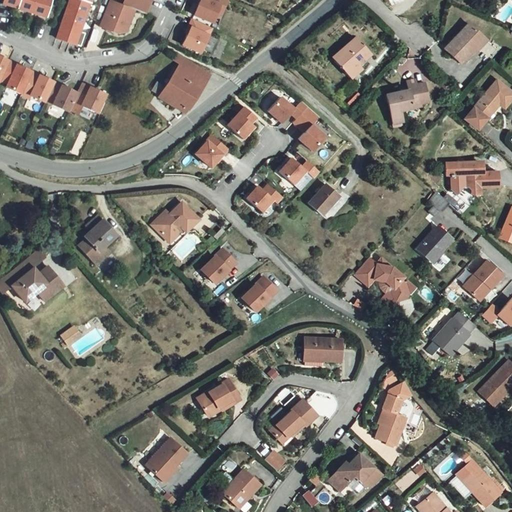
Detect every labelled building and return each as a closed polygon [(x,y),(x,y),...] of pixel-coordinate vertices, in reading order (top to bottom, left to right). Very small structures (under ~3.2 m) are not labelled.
[(50,9),(53,0),(6,0),(42,10),(43,7),(50,9)] [(70,0),(58,33),(79,40),(92,0),(70,0)] [(138,4),(127,0),(112,0),(104,23),(120,29),(129,27),(131,22),(128,21),(131,12),(134,13),(138,4)] [(227,0),(200,0),(197,9),(215,17),(220,6),(222,0),(226,0),(228,1),(227,0)] [(216,23),(196,14),(193,21),(195,22),(186,39),(204,48),(216,23)] [(475,50),(487,38),(470,21),(449,42),(461,54),(470,46),(475,50)] [(373,68),(369,64),(383,53),(371,37),(349,54),(365,74),(373,68)] [(194,105),(218,71),(185,50),(180,58),(185,62),(166,90),(191,106),(194,105)] [(3,77),(12,58),(0,51),(0,77),(2,79),(3,77)] [(12,58),(3,77),(10,81),(9,83),(24,91),(35,68),(12,58)] [(35,68),(24,91),(24,92),(31,96),(33,92),(49,99),(49,98),(58,79),(35,68)] [(511,80),(507,76),(474,113),(486,125),(511,98),(511,80)] [(73,107),(81,90),(58,79),(49,98),(72,109),(73,107)] [(100,110),(110,91),(86,80),(81,90),(73,107),(81,111),(85,103),(100,110)] [(418,113),(435,104),(443,101),(435,82),(427,86),(418,90),(414,84),(395,93),(410,129),(422,123),(418,113)] [(506,115),(511,108),(511,98),(500,109),(506,115)] [(303,100),(289,112),(301,126),(311,117),(317,123),(328,112),(322,106),(315,113),(303,100)] [(274,118),(264,107),(245,124),(259,139),(272,127),(269,124),(274,118)] [(340,123),(333,117),(318,131),(323,137),(317,143),(329,156),(343,143),(331,130),(340,123)] [(211,149),(225,164),(237,152),(238,153),(244,147),(230,131),(211,149)] [(508,181),(503,165),(490,165),(489,157),(479,157),(479,153),(463,154),(464,160),(451,161),(451,170),(458,171),(458,185),(466,192),(491,190),(491,182),(508,181)] [(303,156),(290,170),(304,183),(317,170),(324,177),(329,171),(319,160),(313,166),(303,156)] [(332,212),(348,192),(335,181),(319,202),(332,212)] [(271,187),(259,199),(274,213),(285,201),(289,205),(295,199),(281,186),(276,192),(271,187)] [(456,200),(445,189),(438,199),(443,203),(438,209),(444,213),(456,200)] [(205,216),(189,198),(176,210),(173,206),(158,220),(173,236),(180,229),(187,222),(192,228),(205,216)] [(110,242),(123,231),(108,215),(90,231),(95,237),(88,244),(105,264),(119,251),(110,242)] [(438,254),(446,246),(449,248),(461,235),(447,223),(428,245),(438,254)] [(183,231),(180,229),(173,236),(176,238),(183,231)] [(450,251),(449,248),(446,246),(438,254),(443,258),(450,251)] [(222,249),(201,269),(215,283),(236,263),(222,249)] [(387,258),(380,251),(365,268),(378,280),(384,273),(399,278),(399,279),(406,285),(404,287),(408,295),(412,297),(420,294),(420,288),(417,277),(412,273),(415,271),(403,261),(387,258)] [(392,251),(387,258),(403,261),(392,251)] [(16,279),(30,294),(39,286),(52,302),(73,284),(56,264),(47,271),(32,253),(13,268),(19,276),(16,279)] [(511,269),(511,267),(497,255),(474,281),(490,295),(511,269)] [(276,291),(263,277),(242,297),(255,311),(276,291)] [(378,297),(371,294),(369,299),(375,303),(378,297)] [(501,298),(492,309),(501,316),(507,309),(511,312),(511,302),(510,306),(501,298)] [(460,314),(441,337),(460,352),(478,330),(477,329),(485,319),(470,305),(462,315),(460,314)] [(82,330),(75,320),(62,329),(69,339),(82,330)] [(300,331),(298,350),(318,352),(317,356),(335,358),(338,335),(300,331)] [(298,350),(298,356),(317,358),(317,356),(318,352),(298,350)] [(281,366),(276,360),(271,365),(276,371),(281,366)] [(511,360),(488,388),(504,402),(511,392),(511,360)] [(198,396),(209,412),(221,404),(224,409),(243,397),(230,377),(198,396)] [(385,443),(404,448),(412,416),(415,405),(422,400),(409,387),(398,395),(394,412),(387,436),(385,443)] [(302,394),(271,421),(283,434),(296,423),(299,427),(304,422),(305,423),(318,412),(302,394)] [(209,412),(212,417),(224,409),(221,404),(209,412)] [(389,428),(394,412),(383,408),(379,425),(389,428)] [(296,423),(283,434),(286,437),(299,427),(296,423)] [(169,433),(149,454),(156,461),(154,463),(160,469),(161,468),(169,459),(172,461),(178,454),(183,448),(169,433)] [(479,440),(473,444),(478,450),(483,446),(479,440)] [(349,454),(331,473),(345,485),(353,477),(356,473),(362,479),(367,484),(371,485),(385,471),(377,463),(362,449),(357,444),(349,454)] [(285,455),(274,445),(267,452),(278,462),(285,455)] [(481,449),(463,463),(486,492),(505,478),(481,449)] [(168,476),(169,475),(183,458),(178,454),(172,461),(169,459),(161,468),(160,469),(168,476)] [(247,462),(225,486),(241,499),(251,488),(257,493),(267,480),(247,462)] [(400,488),(425,473),(421,466),(396,481),(400,488)] [(356,473),(353,477),(363,487),(367,484),(362,479),(356,473)] [(437,476),(425,485),(433,495),(428,499),(427,499),(437,511),(448,511),(459,503),(437,476)] [(427,499),(428,499),(433,495),(425,485),(420,490),(427,499)] [(251,488),(241,499),(247,504),(257,493),(251,488)] [(390,511),(382,502),(369,511),(390,511)]
